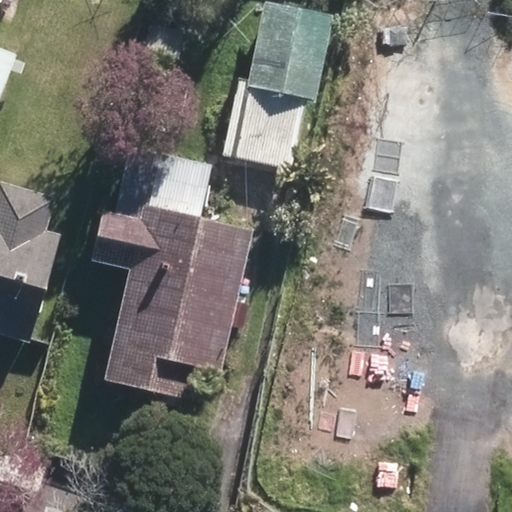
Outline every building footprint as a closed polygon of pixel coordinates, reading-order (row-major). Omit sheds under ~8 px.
[(511,0),(459,0),(459,8),(511,10),(511,0)] [(0,96),(16,49),(0,44),(0,96)] [(382,55),(380,93),(471,98),(473,60),(382,55)] [(306,81),(239,80),(238,135),(304,136),(306,81)] [(210,164),(128,148),(114,215),(101,212),(94,246),(134,254),(108,383),(175,397),(181,365),(219,373),(230,322),(246,326),(255,282),(213,274),(223,224),(199,219),(210,164)] [(0,332),(33,341),(62,230),(43,225),(50,200),(0,186),(0,332)] [(451,300),(306,269),(272,429),(331,441),(335,425),(348,428),(356,391),(428,406),(451,300)]
